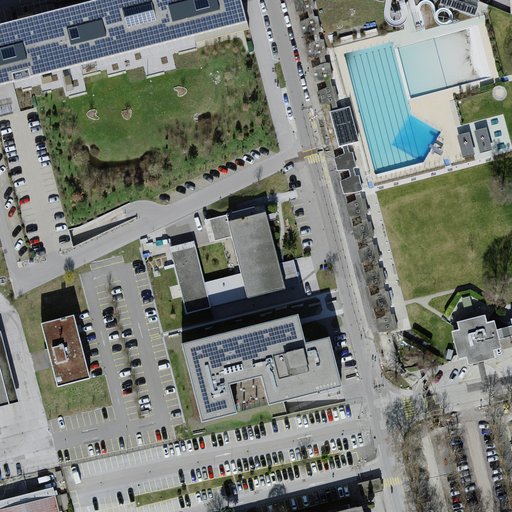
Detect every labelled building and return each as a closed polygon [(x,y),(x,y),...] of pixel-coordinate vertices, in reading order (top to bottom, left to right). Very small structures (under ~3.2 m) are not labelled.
[(239,0),(108,0),(0,28),(0,84),(245,21),(239,0)] [(469,0),(451,0),(450,4),(475,12),(478,3),(469,0)] [(324,60),(311,68),(315,80),(326,77),(328,85),(317,90),(321,103),(336,102),(324,60)] [(351,105),(333,110),(342,144),(361,139),(351,105)] [(485,126),(473,129),(479,151),(491,148),(485,126)] [(468,131),(456,134),(462,156),(474,153),(468,131)] [(388,324),(394,323),(350,150),(334,157),(338,169),(348,168),(350,175),(341,180),(344,192),(354,191),(356,198),(346,203),(349,215),(360,214),(362,221),(352,226),(355,238),(366,238),(368,244),(358,249),(360,260),(372,260),(374,267),(364,272),(367,282),(378,283),(380,289),(369,293),(372,307),(383,306),(385,314),(375,318),(377,325),(388,324)] [(268,213),(230,222),(250,299),(288,290),(268,213)] [(196,243),(171,249),(188,315),(212,309),(196,243)] [(511,315),(509,317),(511,323),(503,325),(495,327),(493,317),(486,319),(484,311),(456,319),(457,326),(451,328),(458,356),(465,355),(467,362),(494,355),(492,347),(500,345),(498,337),(506,336),(511,333),(511,315)] [(337,335),(310,342),(303,316),(182,348),(200,415),(241,404),(234,380),(266,371),(273,398),(349,378),(337,335)] [(90,379),(75,317),(43,325),(58,386),(90,379)] [(0,402),(18,398),(0,330),(0,402)] [(361,494),(382,489),(379,477),(358,482),(361,494)] [(0,511),(59,511),(55,494),(0,508),(0,511)]
